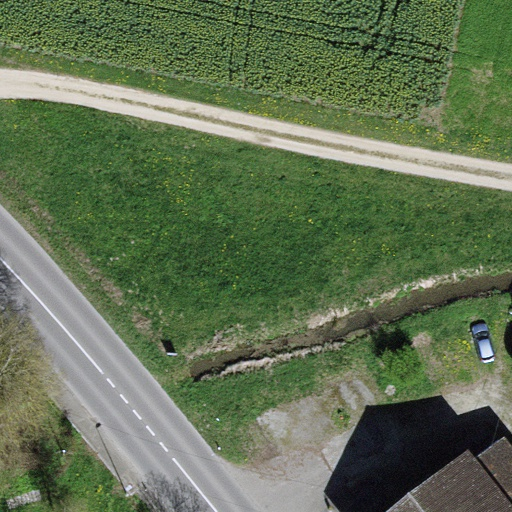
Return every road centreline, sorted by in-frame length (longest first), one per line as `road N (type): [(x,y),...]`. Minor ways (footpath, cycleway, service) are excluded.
road 1 (track): [(511,179),(73,92),(0,89)]
road 2 (primary): [(0,257),(217,511)]
